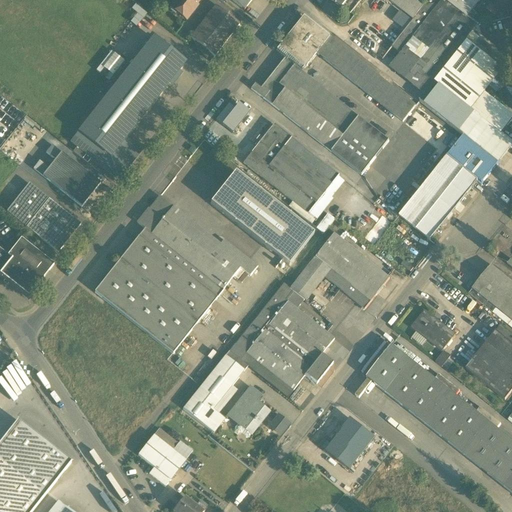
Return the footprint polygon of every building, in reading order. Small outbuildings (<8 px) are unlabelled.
[(178,15),(186,21),(196,7),(195,7),(200,0),(178,0),(175,5),(181,10),(178,15)] [(229,0),(242,10),(241,10),(244,12),(246,9),(245,9),(252,0),(229,0)] [(387,0),(413,20),(424,7),(415,0),(387,0)] [(474,23),(471,20),(445,0),(439,8),(401,55),(391,68),(420,91),(424,86),(430,79),(462,39),(474,23)] [(445,0),(471,20),(476,14),(472,11),(480,0),(445,0)] [(136,22),(144,14),(133,5),(130,10),(136,15),(132,19),(136,22)] [(178,16),(178,15),(181,10),(175,5),(170,10),(178,16)] [(391,48),(401,55),(439,8),(435,5),(424,6),(424,7),(413,20),(391,48)] [(190,39),(214,58),(239,26),(215,7),(190,39)] [(280,47),(289,54),(304,66),(306,67),(316,54),(329,38),(303,18),(280,47)] [(474,23),(462,39),(491,62),(497,54),(493,50),(494,48),(480,37),(477,26),(474,23)] [(377,76),(329,38),(316,54),(403,123),(415,107),(389,86),(377,76)] [(125,139),(185,64),(153,39),(78,134),(110,159),(125,139)] [(496,97),(495,92),(488,86),(501,70),(491,62),(462,39),(430,79),(501,135),(501,134),(511,120),(511,117),(492,102),(496,97)] [(275,52),(284,59),(289,54),(280,47),(275,52)] [(108,51),(94,70),(109,82),(116,74),(113,72),(121,62),(108,51)] [(272,106),(331,153),(359,118),(299,71),(304,66),(289,54),(284,59),(261,89),(255,85),(251,90),(263,100),(272,106)] [(507,62),(497,54),(491,62),(501,70),(507,62)] [(511,80),(511,78),(501,70),(488,86),(495,92),(511,80)] [(377,76),(389,86),(393,82),(381,72),(377,76)] [(501,135),(430,79),(424,86),(434,94),(424,106),(463,137),(497,164),(511,146),(511,143),(501,134),(501,135)] [(222,127),(235,110),(228,105),(216,122),(222,127)] [(235,110),(222,127),(232,134),(248,114),(238,106),(235,110)] [(389,142),(359,118),(331,153),(361,177),(389,142)] [(243,164),(308,215),(337,178),(338,177),(274,125),(243,164)] [(141,152),(125,139),(110,159),(78,134),(71,143),(77,147),(91,159),(118,180),(141,152)] [(477,183),(481,185),(498,165),(497,164),(463,137),(446,158),(477,183)] [(49,151),(57,158),(61,153),(52,146),(49,151)] [(87,163),(91,159),(77,147),(73,152),(87,163)] [(42,177),(58,189),(77,166),(61,153),(57,158),(46,172),(42,177)] [(477,183),(446,158),(399,217),(430,242),(477,183)] [(34,170),(42,177),(46,172),(37,165),(34,170)] [(58,189),(66,196),(85,172),(77,166),(58,189)] [(100,185),(85,172),(66,196),(81,208),(100,185)] [(314,235),(235,173),(210,204),(289,267),(314,235)] [(337,178),(308,215),(316,221),(332,200),(331,199),(344,183),(337,178)] [(6,213),(26,228),(48,200),(29,185),(6,213)] [(145,230),(151,235),(173,208),(159,198),(146,215),(145,214),(137,224),(145,230)] [(80,226),(48,200),(26,228),(58,254),(80,226)] [(220,246),(173,208),(151,235),(223,292),(240,270),(250,278),(257,268),(223,241),(220,246)] [(322,234),(333,219),(326,213),(314,228),(322,234)] [(145,230),(119,262),(197,324),(223,292),(151,235),(145,230)] [(333,235),(314,259),(330,271),(324,278),(324,279),(365,311),(390,279),(333,235)] [(0,273),(0,275),(28,298),(40,282),(54,265),(21,239),(7,256),(0,250),(0,273)] [(305,302),(324,279),(324,278),(330,271),(314,259),(290,290),(304,301),(305,302)] [(172,355),(197,324),(119,262),(94,293),(172,355)] [(472,291),(476,293),(496,309),(511,322),(511,283),(491,267),(472,290),(472,291)] [(0,273),(0,279),(3,282),(1,284),(7,288),(8,286),(29,302),(43,284),(40,282),(28,298),(0,275),(0,273)] [(305,376),(311,368),(299,358),(302,354),(268,326),(287,303),(296,310),(304,301),(290,290),(284,285),(234,346),(293,392),(305,376)] [(492,314),(496,309),(476,293),(472,298),(492,314)] [(334,340),(296,310),(287,303),(268,326),(302,354),(299,358),(311,368),(321,356),(334,340)] [(436,345),(443,350),(455,336),(439,323),(438,324),(424,313),(412,329),(416,333),(428,342),(435,347),(436,345)] [(465,370),(505,402),(511,392),(511,337),(499,328),(465,370)] [(428,342),(416,333),(411,340),(422,348),(428,342)] [(287,399),(293,392),(234,346),(234,345),(229,353),(248,367),(247,368),(287,399)] [(366,379),(385,394),(411,362),(392,347),(366,379)] [(225,357),(244,372),(247,368),(248,367),(229,353),(225,357)] [(435,363),(442,368),(450,358),(444,353),(435,363)] [(332,365),(321,356),(311,368),(305,376),(316,385),(332,365)] [(225,357),(194,396),(213,411),(244,372),(225,357)] [(4,384),(14,397),(31,384),(13,360),(1,368),(5,374),(2,376),(7,382),(4,384)] [(489,424),(411,362),(385,394),(464,456),(489,424)] [(227,417),(237,425),(238,426),(242,421),(254,431),(266,416),(269,413),(263,408),(261,411),(254,405),(256,403),(260,397),(250,388),(227,417)] [(224,421),(213,411),(194,396),(183,411),(213,435),(224,421)] [(231,398),(217,414),(221,417),(235,401),(231,398)] [(263,408),(256,403),(254,405),(261,411),(263,408)] [(270,428),(280,436),(288,426),(278,417),(270,428)] [(374,439),(350,420),(325,452),(349,471),(374,439)] [(0,511),(32,511),(71,464),(17,421),(0,443),(0,511)] [(249,438),(254,431),(242,421),(238,426),(237,425),(234,429),(234,433),(237,435),(241,435),(245,438),(249,438)] [(511,478),(511,442),(489,424),(464,456),(504,488),(511,478)] [(153,437),(170,450),(176,443),(159,430),(153,437)] [(149,475),(165,488),(185,462),(172,451),(170,450),(153,437),(138,456),(153,469),(149,475)] [(180,442),(172,451),(185,462),(193,453),(180,442)] [(201,511),(196,508),(184,499),(173,511),(201,511)] [(196,508),(201,511),(205,511),(208,508),(200,502),(196,508)] [(50,511),(69,511),(58,503),(50,511)]
